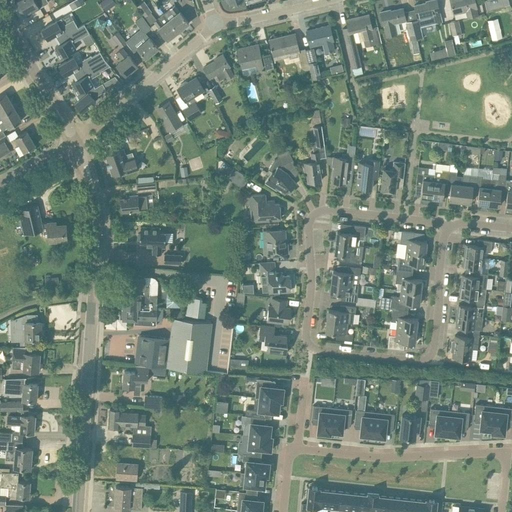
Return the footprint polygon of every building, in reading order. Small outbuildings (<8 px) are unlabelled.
[(15,0),(24,16),(26,15),(27,17),(31,14),(30,13),(33,11),(47,3),(45,0),(15,0)] [(83,0),(74,0),(69,4),(72,10),(78,7),(77,6),(84,1),(83,0)] [(115,0),(102,0),(101,1),(106,10),(117,3),(115,0)] [(144,0),(137,6),(145,17),(152,12),(144,0)] [(427,2),(414,5),(415,9),(417,17),(419,26),(432,23),(435,22),(441,20),(439,12),(436,0),(429,0),(426,1),(427,2)] [(450,0),(451,5),(453,14),(466,11),(467,18),(476,16),(475,8),(476,8),(474,0),(450,0)] [(484,0),(487,10),(511,5),(509,0),(484,0)] [(169,19),(178,31),(189,23),(179,11),(174,5),(170,9),(175,15),(169,19)] [(380,12),(383,22),(384,25),(386,37),(397,34),(394,22),(406,20),(403,8),(390,11),(390,10),(380,12)] [(168,40),(178,31),(169,19),(164,13),(153,21),(158,27),(158,28),(168,40)] [(347,22),(348,27),(352,42),(346,44),(352,68),(362,66),(356,42),(363,40),(365,46),(382,42),(377,26),(372,28),(368,15),(359,17),(359,19),(347,22)] [(151,28),(142,16),(136,20),(145,33),(151,28)] [(51,23),(41,29),(42,30),(47,39),(55,35),(57,38),(58,39),(84,24),(78,27),(73,19),(65,24),(61,18),(51,23)] [(418,19),(412,20),(416,39),(422,37),(419,26),(418,19)] [(460,43),(458,33),(462,33),(459,19),(449,21),(454,45),(460,43)] [(412,20),(406,22),(414,54),(420,52),(416,39),(412,20)] [(57,50),(55,51),(59,58),(62,56),(76,48),(73,42),(89,33),(86,27),(84,24),(58,39),(60,44),(55,47),(57,50)] [(306,30),(309,40),(310,46),(322,43),(325,53),(334,50),(332,41),(333,40),(332,34),(329,25),(321,27),(306,30)] [(126,43),(118,31),(112,36),(120,47),(126,43)] [(270,39),(275,60),(289,56),(290,58),(299,56),(299,54),(298,50),(299,50),(294,33),(270,39)] [(158,48),(152,40),(149,37),(146,40),(141,35),(136,39),(141,44),(137,47),(146,58),(158,48)] [(445,45),(442,49),(444,56),(455,53),(451,38),(444,39),(445,45)] [(261,58),(260,53),(258,44),(237,48),(242,69),(255,65),(256,69),(263,67),(261,58)] [(314,47),(305,50),(306,53),(308,62),(317,60),(314,47)] [(117,64),(125,75),(137,65),(128,55),(122,48),(116,53),(122,60),(117,64)] [(69,60),(59,65),(62,70),(65,76),(71,72),(73,71),(75,75),(104,59),(100,51),(92,56),(91,55),(77,63),(74,57),(69,60)] [(299,56),(302,69),(304,70),(310,69),(308,62),(306,53),(299,54),(299,56)] [(230,66),(228,63),(223,54),(214,59),(215,61),(203,67),(209,78),(222,70),(227,79),(234,75),(229,66),(230,66)] [(266,70),(274,68),(270,55),(263,57),(266,70)] [(90,78),(95,76),(101,72),(100,71),(110,65),(104,59),(75,75),(77,80),(76,81),(72,83),(74,86),(72,87),(76,94),(93,84),(90,78)] [(308,62),(310,69),(313,79),(321,77),(317,60),(308,62)] [(333,73),(345,70),(343,63),(331,66),(333,73)] [(178,89),(183,97),(188,106),(183,109),(190,120),(202,113),(196,102),(197,102),(194,96),(204,90),(196,77),(178,89)] [(95,87),(93,84),(76,94),(77,94),(77,95),(79,99),(75,103),(82,112),(96,101),(93,97),(106,90),(102,83),(95,87)] [(209,90),(216,103),(223,99),(215,86),(209,90)] [(0,113),(1,116),(15,108),(6,93),(0,96),(0,113)] [(298,93),(294,96),(299,102),(304,98),(298,93)] [(169,101),(158,107),(163,116),(161,117),(171,133),(171,132),(174,137),(186,130),(183,125),(169,101)] [(15,108),(1,116),(0,116),(0,125),(3,131),(8,128),(22,120),(15,108)] [(321,123),(319,109),(310,110),(312,124),(321,123)] [(342,118),(343,118),(343,126),(350,126),(350,114),(342,113),(342,118)] [(188,122),(183,125),(186,130),(188,133),(193,130),(188,122)] [(321,125),(313,127),(316,146),(324,145),(321,125)] [(153,139),(148,128),(126,137),(130,148),(153,139)] [(3,136),(0,138),(0,156),(5,154),(15,148),(20,156),(25,153),(24,151),(35,145),(26,130),(9,141),(6,135),(3,136)] [(224,130),(221,138),(225,139),(231,136),(228,131),(224,130)] [(171,133),(165,136),(168,141),(174,138),(174,137),(171,132),(171,133)] [(134,156),(125,160),(121,149),(106,155),(109,163),(108,163),(109,166),(110,166),(112,174),(121,171),(122,174),(138,169),(134,156)] [(295,166),(291,156),(288,149),(277,154),(279,157),(274,159),(269,168),(272,170),(265,181),(268,184),(276,189),(277,187),(285,192),(287,189),(290,187),(291,188),(297,183),(287,172),(295,166)] [(495,149),(494,159),(502,160),(502,156),(505,157),(506,150),(495,149)] [(303,163),(303,164),(305,174),(306,174),(308,182),(321,180),(319,166),(321,165),(319,151),(311,152),(312,161),(303,163)] [(352,177),(353,167),(355,154),(345,153),(342,158),(333,156),(332,165),(334,166),(332,182),(345,183),(346,176),(352,176),(351,177),(352,177)] [(378,175),(379,165),(380,160),(369,159),(368,163),(359,162),(356,187),(371,188),(373,174),(378,175)] [(403,179),(404,169),(405,162),(393,161),(392,169),(383,168),(381,190),(395,191),(397,177),(403,178),(403,179)] [(434,175),(432,198),(443,199),(444,189),(445,182),(448,183),(449,170),(448,170),(449,165),(436,163),(435,171),(435,170),(434,175)] [(249,177),(234,167),(233,169),(230,166),(226,172),(229,175),(227,178),(243,187),(249,177)] [(463,173),(460,201),(471,202),(472,192),(473,186),(473,185),(476,186),(477,176),(477,175),(478,168),(464,167),(464,173),(463,173)] [(449,170),(448,183),(451,183),(450,190),(449,200),(460,201),(463,173),(463,176),(456,175),(457,171),(450,170),(449,170)] [(417,175),(416,185),(422,186),(421,196),(432,198),(434,175),(428,174),(417,172),(417,175)] [(491,178),(488,204),(499,206),(501,189),(504,189),(505,179),(506,174),(500,173),(499,179),(491,178)] [(476,186),(479,186),(477,203),(488,204),(491,178),(482,177),(477,176),(476,186)] [(156,181),(136,183),(137,192),(139,192),(157,190),(157,187),(167,186),(166,180),(166,179),(156,181)] [(121,205),(120,206),(121,209),(122,210),(122,212),(140,210),(140,209),(148,208),(146,194),(138,195),(138,194),(129,195),(129,197),(121,198),(121,205)] [(253,220),(270,219),(280,218),(279,203),(272,204),(272,201),(274,201),(274,200),(265,201),(265,194),(255,194),(250,195),(250,208),(252,208),(253,220)] [(42,222),(37,204),(18,209),(24,234),(48,228),(49,240),(67,239),(66,223),(56,224),(56,221),(42,222)] [(0,209),(0,227),(11,222),(4,207),(0,209)] [(278,224),(270,224),(270,230),(264,230),(265,254),(278,253),(288,253),(287,245),(286,245),(285,229),(278,229),(278,224)] [(365,226),(353,225),(351,233),(337,231),(336,242),(358,245),(359,239),(362,240),(364,237),(364,235),(365,226)] [(161,227),(140,226),(140,233),(138,233),(138,240),(140,240),(140,242),(144,242),(144,246),(153,247),(152,254),(161,254),(161,247),(165,247),(165,231),(160,230),(161,227)] [(405,251),(427,253),(428,247),(426,247),(427,241),(413,239),(414,232),(394,229),(393,238),(400,239),(400,243),(406,244),(405,251)] [(465,244),(464,255),(483,257),(484,251),(491,252),(491,251),(495,252),(496,249),(500,249),(501,242),(477,239),(477,245),(465,244)] [(349,255),(348,261),(361,263),(363,246),(358,245),(336,242),(335,253),(349,255)] [(427,253),(405,251),(405,257),(398,257),(397,269),(410,271),(410,264),(424,265),(425,259),(426,259),(427,253)] [(182,255),(164,254),(164,262),(182,263),(182,255)] [(463,266),(473,268),(482,269),(483,257),(464,255),(463,266)] [(508,260),(500,259),(499,275),(506,276),(508,260)] [(290,291),(289,275),(282,275),(282,272),(275,273),(274,262),(260,263),(261,282),(263,282),(264,291),(269,291),(269,292),(274,292),(279,291),(290,291)] [(352,284),(359,284),(361,267),(348,266),(347,272),(333,270),(331,281),(352,284)] [(409,278),(410,271),(397,269),(397,270),(393,269),(392,274),(396,274),(395,282),(402,283),(401,290),(422,292),(423,286),(421,286),(422,280),(409,278)] [(460,286),(479,288),(486,289),(488,273),(474,272),(474,276),(462,274),(460,286)] [(121,285),(119,318),(134,319),(134,322),(134,324),(156,325),(157,320),(162,320),(162,316),(163,308),(157,307),(158,285),(158,283),(157,280),(155,278),(151,277),(126,275),(125,286),(121,285)] [(505,281),(498,280),(496,290),(504,290),(505,281)] [(331,281),(330,292),(344,294),(343,300),(356,302),(358,291),(352,290),(353,284),(352,284),(331,281)] [(460,286),(459,297),(471,298),(471,302),(484,304),(486,289),(479,288),(460,286)] [(422,298),(422,292),(401,290),(400,296),(391,295),(391,297),(381,296),(380,307),(405,310),(406,303),(419,304),(420,298),(422,298)] [(510,306),(511,301),(511,292),(504,291),(503,300),(503,306),(510,306)] [(183,314),(204,316),(207,301),(202,300),(203,293),(198,294),(198,297),(186,296),(183,314)] [(287,299),(277,298),(272,297),(271,304),(269,304),(267,320),(275,321),(278,321),(281,322),(288,322),(289,313),(290,307),(286,306),(287,299)] [(70,311),(72,321),(75,321),(73,302),(59,304),(60,313),(70,311)] [(471,302),(470,306),(468,306),(458,305),(457,316),(476,318),(482,319),(484,304),(471,302)] [(356,306),(353,306),(343,305),(342,311),(328,309),(327,320),(347,323),(347,322),(353,323),(354,313),(355,313),(356,306)] [(501,320),(510,321),(511,306),(510,306),(503,306),(502,315),(501,320)] [(404,317),(405,310),(380,307),(392,308),(391,321),(397,322),(396,329),(418,331),(419,325),(417,325),(418,319),(404,317)] [(26,314),(15,318),(16,341),(26,341),(26,338),(31,338),(41,338),(41,321),(37,321),(37,314),(26,314)] [(468,329),(467,333),(479,334),(479,329),(481,329),(482,319),(476,318),(457,316),(456,327),(468,329)] [(139,335),(136,363),(145,364),(166,366),(207,371),(213,322),(173,317),(170,339),(139,335)] [(346,333),(347,323),(327,320),(325,331),(340,333),(339,339),(344,340),(352,341),(353,334),(346,333)] [(125,335),(127,324),(113,321),(111,333),(125,335)] [(268,341),(267,350),(286,352),(288,343),(286,343),(287,335),(274,334),(275,326),(274,326),(260,324),(259,332),(259,340),(268,341)] [(417,337),(418,331),(396,329),(395,335),(389,335),(387,347),(400,349),(401,342),(415,343),(415,337),(417,337)] [(479,334),(467,333),(467,336),(455,335),(454,340),(453,340),(451,341),(451,346),(472,349),(477,349),(479,334)] [(497,352),(498,344),(488,343),(487,350),(497,352)] [(14,346),(12,368),(38,370),(40,353),(25,352),(25,346),(14,346)] [(471,360),(472,349),(451,346),(450,351),(451,352),(453,352),(452,358),(471,360)] [(124,371),(123,386),(134,387),(135,382),(141,383),(141,380),(148,380),(148,372),(154,373),(154,367),(142,365),(135,365),(135,372),(124,371)] [(219,373),(218,381),(231,383),(232,374),(219,373)] [(256,381),(255,397),(279,400),(281,400),(282,400),(283,388),(270,386),(271,379),(265,379),(259,378),(257,378),(256,381)] [(37,384),(27,383),(24,383),(24,384),(13,383),(13,391),(23,392),(23,399),(26,399),(36,400),(37,384)] [(429,385),(417,384),(416,397),(428,398),(429,385)] [(161,407),(162,397),(145,395),(144,406),(161,407)] [(247,409),(246,415),(247,415),(260,416),(261,417),(265,418),(267,418),(267,411),(272,411),(278,412),(278,409),(280,409),(281,400),(279,400),(255,397),(253,409),(247,409)] [(0,409),(1,410),(8,409),(8,410),(18,410),(18,409),(23,409),(23,401),(1,402),(1,399),(0,398),(0,409)] [(226,412),(227,401),(216,400),(215,411),(226,412)] [(495,406),(476,403),(474,418),(481,418),(480,429),(484,429),(483,431),(492,432),(495,406)] [(333,407),(313,405),(312,419),(319,420),(317,433),(330,434),(330,433),(333,407)] [(511,407),(495,406),(492,432),(504,434),(506,421),(511,421),(511,407)] [(352,409),(333,407),(330,433),(339,434),(339,432),(342,433),(343,422),(350,423),(352,409)] [(450,410),(431,407),(429,422),(436,422),(435,433),(438,433),(438,435),(445,436),(445,437),(447,437),(450,410)] [(109,427),(119,427),(119,425),(137,426),(137,424),(145,425),(146,415),(138,414),(138,412),(120,411),(120,409),(110,408),(109,427)] [(18,410),(8,410),(7,422),(21,423),(20,431),(34,432),(35,416),(28,415),(28,409),(23,410),(23,409),(18,409),(18,410)] [(375,411),(356,409),(354,423),(361,424),(360,435),(364,435),(363,436),(371,437),(370,438),(372,438),(375,411)] [(469,412),(450,410),(447,437),(448,437),(449,436),(456,437),(456,435),(459,436),(461,425),(468,426),(469,412)] [(393,428),(395,413),(375,411),(372,438),(374,439),(374,438),(381,438),(381,437),(385,437),(386,427),(393,428)] [(417,416),(402,414),(400,436),(402,437),(406,438),(407,437),(415,437),(416,429),(419,429),(420,417),(417,417),(417,416)] [(244,415),(243,422),(246,422),(245,434),(250,434),(271,437),(272,427),(270,427),(271,425),(260,423),(261,417),(260,416),(247,415),(246,415),(244,415)] [(0,439),(8,440),(11,440),(12,433),(0,431),(0,439)] [(132,445),(150,446),(156,447),(157,439),(151,438),(151,434),(132,433),(132,445)] [(240,441),(239,452),(243,453),(250,454),(257,455),(257,448),(270,449),(272,437),(271,437),(250,434),(245,434),(244,434),(243,441),(240,441)] [(8,440),(7,458),(15,459),(14,467),(30,468),(30,467),(32,467),(33,466),(34,462),(32,461),(31,461),(32,448),(22,447),(22,441),(11,441),(11,440),(8,440)] [(243,453),(242,460),(247,461),(245,472),(245,473),(265,475),(268,475),(269,463),(256,461),(257,455),(250,454),(243,453)] [(137,464),(128,463),(118,463),(116,478),(136,479),(137,464)] [(8,487),(8,496),(17,496),(29,496),(30,482),(18,481),(18,472),(9,472),(1,472),(0,487),(8,487)] [(241,472),(239,484),(246,485),(246,492),(253,492),(253,486),(264,487),(265,475),(245,473),(245,472),(241,472)] [(129,508),(141,509),(143,487),(116,485),(114,507),(129,508)] [(320,488),(309,487),(309,488),(307,488),(306,497),(308,497),(307,503),(301,502),(300,511),(301,511),(306,511),(307,510),(317,511),(318,507),(320,489),(320,488)] [(218,488),(217,496),(225,496),(226,488),(218,488)] [(330,490),(320,489),(318,507),(328,508),(330,490)] [(341,491),(330,490),(328,508),(339,509),(341,491)] [(180,491),(179,511),(191,511),(192,491),(180,491)] [(239,491),(237,510),(241,510),(258,511),(263,511),(265,503),(262,503),(263,500),(252,499),(253,492),(246,492),(239,491)] [(351,492),(341,491),(339,509),(349,510),(351,492)] [(351,492),(349,510),(349,511),(360,511),(361,511),(362,494),(351,492)] [(368,493),(368,494),(362,494),(361,511),(368,511),(371,511),(373,493),(368,493)] [(378,494),(373,493),(371,511),(381,511),(383,496),(378,495),(378,494)] [(392,511),(394,497),(383,496),(381,511),(392,511)] [(394,497),(392,511),(403,511),(405,498),(394,497)] [(414,511),(416,499),(405,498),(403,511),(414,511)] [(424,511),(426,501),(416,499),(414,511),(424,511)] [(426,499),(426,501),(424,511),(435,511),(437,500),(426,499)]
